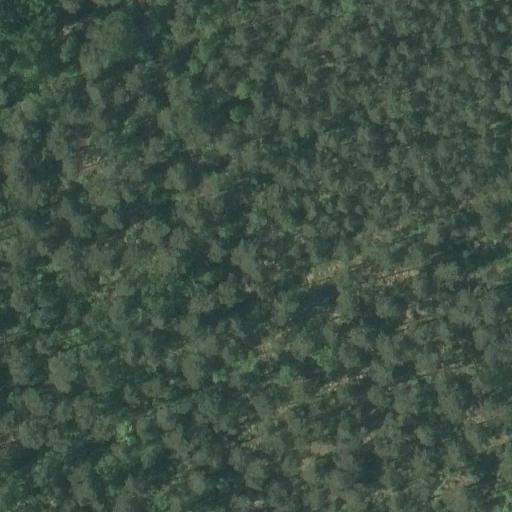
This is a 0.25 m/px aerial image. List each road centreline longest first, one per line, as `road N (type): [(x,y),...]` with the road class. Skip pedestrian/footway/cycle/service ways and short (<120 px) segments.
road 1 (track): [(137,0),(309,511)]
road 2 (track): [(236,279),(511,183)]
